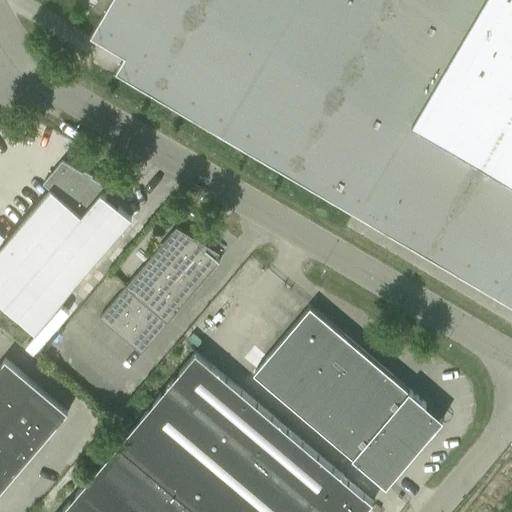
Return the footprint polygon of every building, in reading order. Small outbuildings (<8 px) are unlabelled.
[(511,0),(109,0),(100,15),(90,34),(124,54),(115,69),(353,210),(511,303),(511,0)] [(0,301),(34,330),(131,217),(100,191),(106,185),(62,159),(42,182),(50,188),(0,246),(0,301)] [(99,316),(141,352),(219,260),(198,242),(200,241),(175,226),(126,284),(99,316)] [(385,485),(443,417),(309,304),(252,372),(385,485)] [(195,350),(57,511),(321,511),(322,511),(363,511),(373,501),(195,350)] [(0,362),(0,489),(67,410),(5,357),(0,362)]
